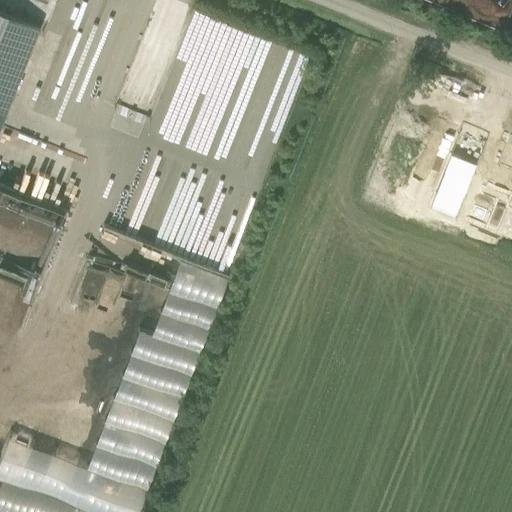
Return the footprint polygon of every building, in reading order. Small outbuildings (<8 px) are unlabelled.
[(264,178),(308,51),(186,9),(145,129),(176,139),(174,145),(201,154),(200,157),(264,178)] [(0,10),(0,125),(39,26),(0,10)] [(117,115),(126,121),(122,129),(135,136),(145,118),(122,106),(117,115)] [(511,134),(509,134),(496,165),(511,170),(511,134)] [(449,153),(427,207),(455,218),(477,164),(449,153)] [(158,160),(134,222),(124,219),(119,232),(147,242),(175,166),(158,160)] [(390,175),(390,179),(393,183),(398,184),(401,181),(402,176),(399,172),(394,172),(390,175)] [(481,187),(476,198),(500,208),(505,197),(481,187)] [(511,212),(508,211),(501,226),(509,229),(511,224),(511,223),(511,212)] [(63,511),(66,506),(84,511),(131,511),(215,271),(169,255),(142,332),(127,327),(79,462),(0,434),(0,511),(63,511)] [(69,293),(93,300),(103,267),(78,260),(69,293)]
